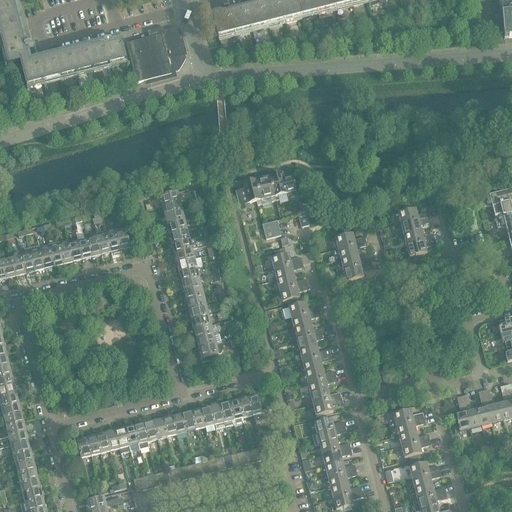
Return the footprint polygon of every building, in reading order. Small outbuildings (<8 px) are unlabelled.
[(12,0),(0,0),(0,37),(8,68),(20,65),(26,88),(127,63),(121,42),(37,63),(33,45),(27,46),(27,44),(24,45),(12,0)] [(287,0),(213,19),(218,39),(351,6),(352,8),(384,0),(287,0)] [(504,39),(511,38),(511,0),(501,2),(503,29),(504,39)] [(180,48),(180,47),(178,48),(176,38),(177,37),(175,37),(174,33),(176,33),(176,32),(175,29),(164,31),(163,28),(148,32),(150,39),(126,45),(136,85),(171,76),(171,74),(179,72),(186,60),(185,57),(182,57),(181,54),(181,53),(180,48)] [(282,176),(270,179),(276,203),(280,201),(279,197),(286,195),(287,200),(296,197),(292,179),(284,181),(282,176)] [(270,179),(256,182),(260,202),(261,201),(270,199),(271,204),(276,203),(270,179)] [(243,185),(245,191),(236,193),(241,211),(250,209),(249,205),(256,203),(257,207),(262,206),(261,201),(260,202),(256,182),(243,185)] [(511,191),(482,199),(484,209),(492,207),(500,205),(502,206),(511,203),(511,191)] [(160,198),(160,199),(159,199),(159,202),(161,202),(162,208),(180,204),(178,194),(160,198)] [(500,205),(492,207),(494,218),(497,218),(503,216),(505,218),(511,216),(511,203),(502,206),(500,205)] [(162,208),(161,209),(162,212),(163,211),(164,218),(183,213),(180,204),(162,208)] [(415,211),(398,215),(401,226),(429,219),(427,214),(417,216),(415,211)] [(305,212),(298,214),(301,229),(309,227),(305,212)] [(164,218),(165,218),(164,218),(164,221),(165,221),(167,227),(185,222),(183,213),(164,218)] [(497,220),(495,220),(497,230),(505,228),(511,226),(511,216),(505,218),(503,216),(497,218),(497,220)] [(421,233),(420,227),(430,224),(429,219),(401,226),(404,237),(421,233)] [(185,222),(167,227),(166,227),(167,230),(168,230),(169,237),(188,232),(185,222)] [(277,223),(262,226),(264,234),(279,230),(277,223)] [(130,225),(124,226),(125,231),(128,241),(134,240),(130,225)] [(116,230),(106,233),(107,236),(106,236),(111,255),(121,253),(116,234),(116,230)] [(279,230),(264,234),(266,241),(281,237),(279,230)] [(130,250),(128,241),(125,231),(116,234),(121,253),(124,252),(124,251),(130,250)] [(169,237),(168,237),(169,240),(170,240),(172,246),(190,241),(188,232),(169,237)] [(421,233),(404,237),(406,248),(434,241),(433,235),(422,238),(421,233)] [(352,235),(335,240),(338,251),(366,244),(364,238),(354,241),(352,235)] [(106,236),(97,239),(101,257),(102,257),(102,258),(105,257),(105,256),(111,254),(111,256),(111,255),(106,236)] [(95,258),(101,257),(97,239),(87,241),(92,259),(92,260),(95,259),(95,258)] [(287,239),(281,241),(282,248),(289,246),(287,239)] [(190,241),(172,246),(171,247),(171,250),(172,249),(174,256),(192,251),(197,250),(194,240),(190,241)] [(87,241),(78,243),(82,262),(83,262),(83,263),(86,262),(86,261),(92,259),(87,241)] [(426,255),(425,249),(436,246),(434,241),(406,248),(409,259),(426,255)] [(73,264),(68,246),(69,246),(68,242),(58,244),(63,266),(64,266),(64,267),(67,267),(67,266),(73,264)] [(69,246),(68,246),(73,264),(73,265),(76,264),(76,263),(82,262),(78,243),(69,246)] [(57,268),(63,266),(58,244),(48,246),(54,269),(54,270),(57,269),(57,268)] [(366,244),(338,251),(341,262),(358,257),(357,252),(367,249),(366,244)] [(48,270),(54,269),(48,246),(39,249),(44,271),(45,271),(45,272),(48,271),(48,270)] [(38,273),(44,271),(39,249),(38,247),(29,250),(30,255),(35,273),(35,274),(38,274),(38,273)] [(192,251),(174,256),(173,256),(174,259),(175,259),(176,265),(195,260),(192,251)] [(30,255),(21,258),(26,276),(26,277),(29,276),(29,275),(35,273),(30,255)] [(288,256),(271,260),(274,271),(302,264),(301,259),(290,262),(288,256)] [(358,257),(341,262),(343,272),(371,265),(370,260),(359,263),(358,257)] [(21,258),(11,260),(16,278),(17,279),(20,278),(19,277),(26,276),(21,258)] [(409,259),(402,261),(403,267),(411,265),(409,259)] [(10,280),(16,278),(11,260),(2,262),(6,281),(7,281),(7,282),(10,281),(10,280)] [(176,265),(175,265),(176,268),(177,268),(179,275),(197,270),(195,260),(176,265)] [(292,272),(303,269),(302,264),(274,271),(277,282),(294,278),(292,272)] [(371,265),(343,272),(346,284),(363,279),(362,273),(373,271),(371,265)] [(179,275),(178,275),(180,284),(181,284),(200,279),(202,279),(199,269),(197,270),(179,275)] [(294,278),(277,282),(279,293),(307,286),(306,281),(295,283),(294,278)] [(200,279),(181,284),(180,284),(183,294),(184,294),(184,293),(202,289),(200,279)] [(298,294),(309,291),(307,286),(279,293),(282,304),(299,300),(298,294)] [(184,294),(183,294),(183,297),(184,297),(186,303),(204,298),(202,289),(184,293),(184,294)] [(204,298),(186,303),(185,303),(186,306),(187,306),(188,312),(209,307),(207,308),(204,298)] [(306,304),(288,309),(291,320),(319,313),(318,307),(307,310),(306,304)] [(209,307),(188,312),(188,313),(187,313),(188,316),(189,316),(191,322),(209,317),(212,317),(209,307)] [(319,313),(291,320),(294,331),(311,326),(310,321),(321,318),(319,313)] [(191,322),(190,322),(191,325),(192,325),(193,331),(212,327),(209,317),(191,322)] [(500,329),(498,329),(500,336),(501,337),(502,336),(502,337),(511,334),(511,319),(504,322),(505,326),(500,327),(500,329)] [(311,326),(294,331),(297,342),(325,334),(323,329),(313,332),(311,326)] [(193,332),(192,332),(193,335),(194,335),(196,341),(214,336),(212,327),(193,331),(193,332)] [(325,334),(297,342),(299,352),(317,348),(315,342),(326,340),(325,334)] [(501,337),(501,338),(500,338),(502,345),(504,345),(506,351),(511,349),(511,348),(511,334),(502,337),(501,337)] [(196,341),(195,341),(195,344),(196,344),(198,350),(221,345),(219,335),(214,336),(196,341)] [(198,351),(197,351),(198,354),(199,354),(200,360),(201,360),(202,364),(210,362),(209,358),(220,355),(221,355),(223,351),(221,346),(221,345),(198,350),(198,351)] [(6,348),(0,349),(0,359),(8,357),(6,348)] [(317,348),(299,352),(302,363),(330,356),(329,351),(318,354),(317,348)] [(282,350),(274,352),(276,358),(281,357),(284,356),(282,350)] [(330,356),(302,363),(305,374),(322,370),(321,364),(331,362),(330,356)] [(9,364),(7,358),(8,358),(8,357),(0,359),(0,369),(10,367),(10,364),(9,364)] [(12,376),(13,376),(12,373),(11,373),(10,367),(0,369),(0,379),(12,376)] [(322,370),(305,374),(308,385),(336,378),(334,373),(324,375),(322,370)] [(12,376),(0,379),(0,389),(14,386),(15,386),(13,376),(12,376)] [(328,392),(326,386),(337,383),(336,378),(308,385),(310,396),(328,392)] [(17,395),(19,395),(19,392),(16,392),(14,386),(0,389),(0,399),(17,395)] [(504,404),(498,406),(503,423),(511,420),(511,413),(505,387),(500,389),(504,404)] [(489,391),(484,393),(492,426),(503,423),(498,406),(493,407),(489,391)] [(328,392),(310,396),(313,407),(341,400),(340,394),(329,397),(328,392)] [(478,394),(482,410),(477,411),(481,428),(492,426),(484,393),(478,394)] [(17,395),(0,399),(0,406),(1,410),(20,405),(19,402),(18,402),(17,395)] [(247,398),(252,418),(262,415),(257,396),(247,398)] [(467,397),(462,398),(470,431),(481,428),(477,411),(471,413),(467,397)] [(247,398),(238,401),(243,420),(252,418),(247,398)] [(462,398),(457,400),(461,415),(455,417),(459,434),(460,434),(470,431),(462,398)] [(341,400),(313,407),(316,418),(333,413),(332,408),(342,405),(341,400)] [(238,401),(228,403),(235,427),(244,425),(243,420),(238,401)] [(228,403),(219,405),(225,430),(235,427),(228,403)] [(20,405),(1,410),(3,419),(23,414),(20,405)] [(219,405),(209,408),(216,432),(225,430),(219,405)] [(207,410),(200,411),(205,430),(206,434),(216,432),(209,408),(206,409),(207,410)] [(197,412),(191,413),(195,432),(205,430),(200,411),(200,410),(197,411),(197,412)] [(410,411),(393,416),(396,427),(424,420),(423,415),(412,417),(410,411)] [(190,413),(187,413),(187,414),(181,416),(186,434),(195,432),(191,413),(190,414),(190,413)] [(22,415),(23,415),(23,414),(3,419),(6,429),(24,424),(25,423),(24,420),(23,421),(22,415)] [(178,416),(178,417),(172,418),(172,417),(176,437),(186,434),(181,416),(181,415),(178,416)] [(172,417),(162,420),(167,439),(176,437),(172,417)] [(159,421),(153,423),(157,441),(167,439),(162,420),(159,420),(159,421)] [(331,420),(314,424),(317,436),(345,428),(344,423),(333,426),(331,420)] [(416,433),(415,428),(425,425),(424,420),(396,427),(399,438),(416,433)] [(150,424),(143,425),(148,444),(157,441),(153,423),(152,422),(149,423),(150,424)] [(24,424),(6,429),(8,438),(26,433),(27,433),(26,430),(25,430),(24,424)] [(140,425),(140,426),(134,428),(140,452),(149,450),(148,444),(143,425),(143,424),(140,425)] [(375,424),(369,425),(371,433),(378,432),(375,424)] [(299,426),(293,428),(296,441),(303,439),(299,426)] [(130,428),(131,429),(124,430),(130,453),(131,455),(140,452),(134,428),(133,427),(130,428)] [(317,436),(312,437),(315,448),(320,446),(337,442),(336,437),(346,434),(345,428),(317,436)] [(124,429),(121,430),(121,431),(115,432),(120,451),(121,456),(130,453),(124,430),(124,429)] [(112,433),(105,435),(110,453),(120,451),(115,432),(115,433),(114,432),(111,432),(112,433)] [(29,443),(30,442),(29,439),(28,440),(26,433),(8,438),(10,447),(29,443)] [(416,433),(399,438),(402,449),(429,442),(428,436),(417,439),(416,433)] [(105,434),(102,435),(102,436),(96,437),(101,456),(110,453),(105,435),(105,434)] [(95,436),(93,437),(93,438),(87,440),(91,458),(101,456),(96,437),(95,436)] [(83,440),(77,442),(81,460),(91,458),(87,440),(86,440),(86,439),(83,439),(83,440)] [(337,442),(320,446),(322,457),(350,450),(349,445),(338,448),(337,442)] [(429,442),(402,449),(404,460),(422,455),(420,450),(431,447),(429,442)] [(31,452),(32,452),(31,449),(30,449),(29,443),(10,447),(13,457),(31,452)] [(264,448),(267,461),(268,461),(268,460),(272,459),(273,459),(270,447),(264,448)] [(267,461),(264,448),(258,450),(262,462),(267,460),(267,461)] [(258,450),(253,451),(256,464),(256,463),(261,462),(262,462),(258,450)] [(305,450),(299,452),(299,453),(301,461),(308,460),(305,450)] [(350,450),(322,457),(325,468),(342,464),(341,458),(352,456),(350,450)] [(251,465),(251,464),(255,463),(255,464),(256,464),(253,451),(247,453),(250,465),(251,465)] [(31,452),(13,457),(15,466),(34,462),(33,462),(34,461),(34,458),(33,459),(31,452)] [(245,466),(250,465),(247,453),(241,454),(244,466),(245,466)] [(244,467),(244,466),(241,454),(236,456),(239,468),(239,467),(244,466),(244,467)] [(234,469),(238,468),(239,468),(236,456),(230,457),(233,469),(234,469)] [(228,471),(228,470),(233,469),(230,457),(224,458),(227,471),(228,471)] [(227,471),(224,458),(219,460),(222,472),(227,470),(227,471)] [(221,472),(222,472),(219,460),(213,461),(216,474),(217,473),(216,473),(221,472)] [(216,474),(213,461),(207,463),(210,475),(211,475),(211,474),(215,473),(216,474)] [(34,462),(15,466),(17,476),(37,471),(36,468),(35,468),(34,462)] [(210,475),(207,463),(202,464),(205,476),(210,475)] [(199,478),(199,477),(204,476),(204,477),(205,476),(202,464),(196,466),(199,478)] [(342,464),(325,468),(328,479),(356,472),(354,467),(344,469),(342,464)] [(426,465),(409,469),(412,480),(440,473),(438,468),(428,470),(426,465)] [(196,466),(190,467),(193,479),(194,479),(198,478),(199,478),(196,466)] [(193,479),(190,467),(185,468),(188,481),(188,480),(193,479)] [(182,482),(187,480),(187,481),(188,481),(185,468),(179,470),(182,482)] [(181,482),(182,482),(179,470),(173,471),(176,484),(177,483),(181,482)] [(37,478),(36,471),(37,471),(17,476),(20,485),(38,481),(39,480),(38,477),(37,478)] [(171,485),(171,484),(176,483),(176,484),(173,471),(168,473),(171,485)] [(348,485),(346,480),(357,477),(356,472),(328,479),(330,490),(348,485)] [(170,485),(171,485),(168,473),(162,474),(165,486),(170,485)] [(440,473),(412,480),(415,491),(432,486),(430,481),(441,478),(440,473)] [(162,474),(156,476),(159,488),(160,488),(160,487),(164,486),(164,487),(165,486),(162,474)] [(156,476),(151,477),(154,489),(159,488),(156,476)] [(148,491),(148,490),(153,489),(154,489),(151,477),(145,478),(148,491)] [(143,492),(147,490),(147,491),(148,491),(145,478),(139,480),(142,492),(143,492)] [(139,480),(133,481),(136,494),(137,493),(142,492),(139,480)] [(41,490),(42,490),(41,487),(40,487),(38,481),(20,485),(22,495),(41,490)] [(348,485),(330,490),(333,501),(361,494),(360,488),(349,491),(348,485)] [(432,486),(415,491),(417,502),(445,495),(444,489),(433,492),(432,486)] [(41,490),(22,495),(25,504),(43,500),(44,499),(43,496),(42,497),(41,490)] [(361,494),(333,501),(336,511),(353,508),(352,502),(363,499),(361,494)] [(436,503),(447,500),(445,495),(417,502),(413,503),(414,511),(422,511),(437,508),(436,503)] [(86,503),(86,504),(85,504),(86,507),(87,507),(88,511),(92,511),(107,508),(106,504),(104,499),(86,503)] [(121,499),(110,502),(111,503),(106,504),(107,508),(123,504),(121,499)] [(34,511),(45,509),(46,509),(46,506),(45,506),(43,500),(25,504),(26,511),(34,511)]
